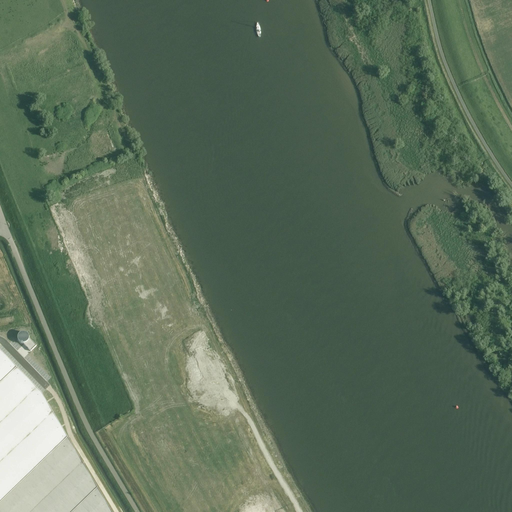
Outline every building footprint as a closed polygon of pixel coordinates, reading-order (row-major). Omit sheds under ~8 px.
[(131,190),(124,193),(129,203),(128,203),(128,204),(128,205),(128,206),(128,207),(129,207),(129,208),(129,209),(130,209),(130,210),(131,210),(132,210),(133,210),(133,211),(134,211),(134,210),(135,210),(136,210),(137,210),(137,209),(138,209),(138,208),(138,207),(139,207),(139,206),(139,205),(139,204),(139,203),(138,203),(138,202),(138,201),(137,201),(136,201),(136,200),(131,190)] [(120,191),(40,226),(85,331),(165,297),(120,191)] [(17,336),(17,338),(17,339),(17,341),(18,342),(19,343),(20,344),(22,344),(23,344),(30,352),(36,346),(31,341),(29,339),(29,337),(29,336),(28,334),(27,333),(26,333),(24,332),(23,332),(21,332),(20,333),(19,334),(18,335),(17,336)] [(276,511),(187,351),(112,393),(177,511),(276,511)] [(0,504),(67,439),(41,393),(0,353),(0,504)] [(109,511),(67,439),(0,504),(0,511),(109,511)]
